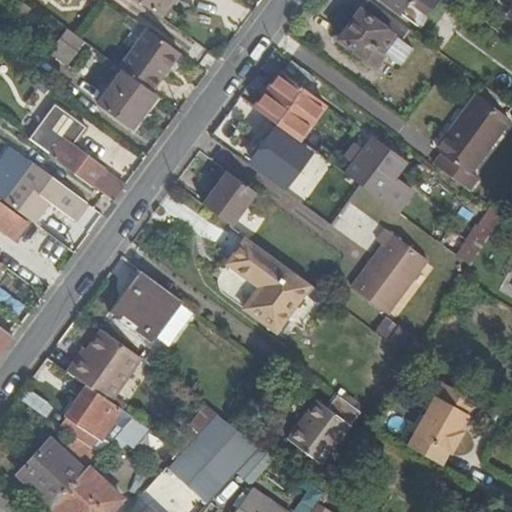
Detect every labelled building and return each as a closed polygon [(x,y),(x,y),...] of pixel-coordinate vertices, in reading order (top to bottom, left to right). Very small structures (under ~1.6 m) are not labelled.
[(136,0),(161,18),(174,0),(136,0)] [(403,39),(410,28),(371,0),(368,0),(345,33),(340,34),(342,43),(346,42),(369,60),(379,48),(383,51),(396,34),(403,39)] [(430,0),(383,0),(402,14),(410,3),(411,3),(413,1),(422,8),(424,10),(430,0)] [(410,3),(402,14),(413,22),(422,8),(413,1),(411,3),(410,3)] [(148,31),(121,68),(123,69),(124,70),(153,91),(180,53),(148,31)] [(414,47),(403,39),(396,34),(383,51),(379,48),(369,60),(376,65),(386,53),(401,64),(414,47)] [(315,77),(292,60),(284,71),(307,88),(315,77)] [(153,91),(124,70),(99,104),(134,129),(159,96),(153,91)] [(326,103),(284,72),(257,107),(299,139),(326,103)] [(45,81),(41,77),(37,82),(41,86),(45,81)] [(138,133),(163,99),(159,96),(134,129),(138,133)] [(436,165),(470,189),(479,177),(473,173),(511,120),(478,96),(439,150),(444,154),(436,165)] [(30,138),(113,199),(124,183),(103,167),(74,145),(86,128),(55,105),(30,138)] [(286,186),(310,153),(276,129),(253,161),(286,186)] [(362,185),(391,206),(400,193),(389,186),(405,163),(373,139),(347,174),(362,185)] [(79,214),(88,202),(30,159),(1,197),(2,198),(36,223),(56,197),(79,214)] [(229,171),(204,204),(233,225),(258,191),(229,171)] [(493,234),(505,215),(493,206),(481,226),(493,234)] [(460,257),(472,266),(493,234),(481,226),(460,257)] [(387,315),(428,258),(386,227),(377,239),(384,244),(352,288),(387,315)] [(312,283),(247,236),(229,261),(250,276),(261,285),(245,306),(278,329),(312,283)] [(183,300),(147,274),(114,318),(150,344),(158,334),(171,343),(192,313),(180,304),(183,300)] [(0,354),(14,336),(0,325),(0,354)] [(89,384),(110,400),(143,357),(105,330),(89,352),(81,362),(76,358),(68,370),(89,384)] [(84,348),(76,358),(81,362),(89,352),(84,348)] [(464,427),(479,400),(445,381),(417,432),(453,453),(466,429),(464,427)] [(122,430),(135,416),(110,400),(89,384),(60,425),(94,448),(115,420),(113,419),(116,415),(122,419),(117,426),(122,430)] [(362,411),(338,393),(328,406),(319,399),(309,413),(313,416),(305,426),(301,424),(291,437),(324,463),(362,411)] [(482,402),(479,400),(464,427),(466,429),(482,402)] [(184,450),(263,444),(233,423),(218,412),(184,450)] [(313,416),(309,413),(301,424),(305,426),(313,416)] [(54,504),(86,469),(51,437),(19,472),(54,504)] [(208,502),(263,444),(184,450),(170,466),(204,498),(208,502)] [(253,480),(274,458),(263,447),(242,469),(253,480)] [(111,511),(123,499),(89,466),(86,469),(54,504),(53,504),(61,511),(111,511)] [(288,511),(252,488),(235,511),(288,511)] [(199,511),(208,502),(204,498),(191,511),(199,511)] [(333,511),(318,501),(310,511),(333,511)]
